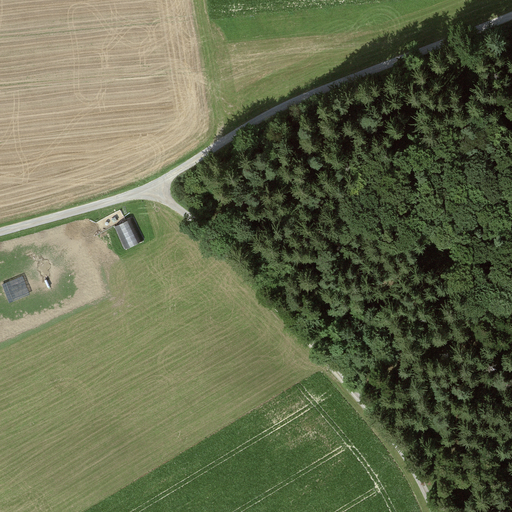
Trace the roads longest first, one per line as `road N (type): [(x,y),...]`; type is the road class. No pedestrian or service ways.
road 1 (track): [(0,231),(152,189),(297,100),(511,16)]
road 2 (track): [(152,189),(263,290),(366,406),(413,467),(433,511)]
